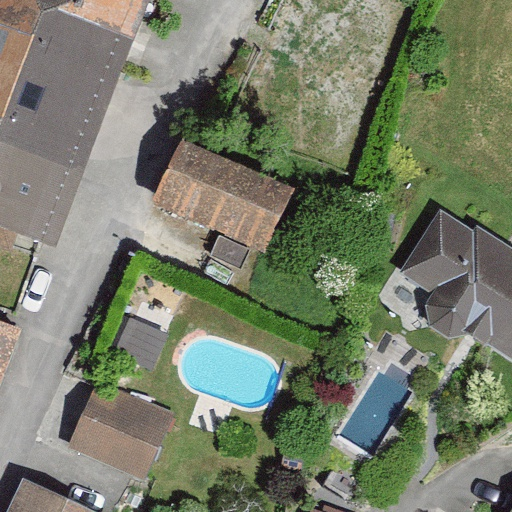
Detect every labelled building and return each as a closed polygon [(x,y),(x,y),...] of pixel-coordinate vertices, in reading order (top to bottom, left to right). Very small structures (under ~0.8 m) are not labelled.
[(0,0),(0,251),(13,256),(17,244),(58,256),(135,49),(155,0),(0,0)] [(184,149),(156,213),(267,261),(295,195),(184,149)] [(468,228),(442,212),(401,278),(434,298),(426,312),(431,333),(452,345),(468,338),(511,366),(511,251),(470,223),(468,228)] [(0,400),(25,335),(0,327),(0,400)] [(102,384),(69,452),(148,485),(177,418),(102,384)] [(81,511),(25,486),(13,511),(81,511)]
